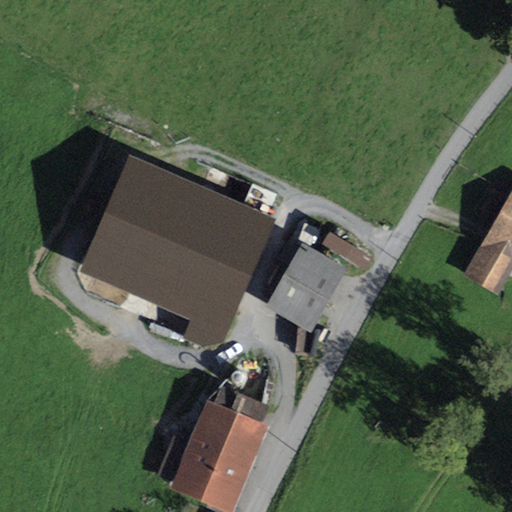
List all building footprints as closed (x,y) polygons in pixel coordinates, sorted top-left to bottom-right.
[(87,282),(193,316),(186,338),(231,352),(276,210),(125,163),(87,282)] [(511,210),(474,275),(496,288),(505,273),(511,277),(511,210)] [(328,235),(321,249),(369,270),(375,255),(328,235)] [(304,253),(274,305),(309,324),(339,272),(304,253)] [(222,393),(194,461),(170,451),(160,475),(225,502),(263,410),(222,393)]
